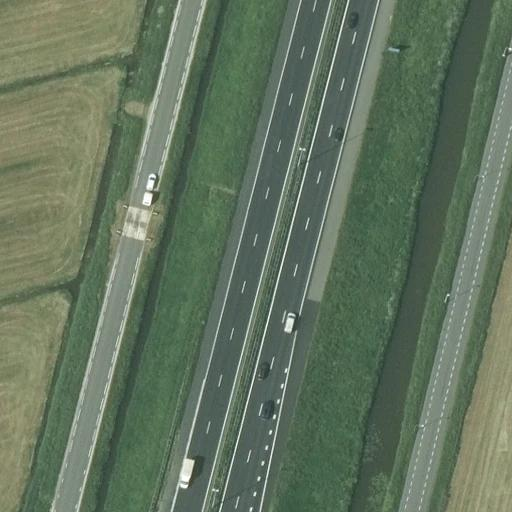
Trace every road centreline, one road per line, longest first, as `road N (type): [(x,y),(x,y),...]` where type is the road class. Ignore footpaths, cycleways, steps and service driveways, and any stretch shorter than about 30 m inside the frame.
road 1 (tertiary): [(199,0),(68,511)]
road 2 (motorway): [(233,511),(362,0)]
road 3 (motorway): [(315,0),(187,511)]
road 4 (tertiary): [(413,511),(511,96)]
